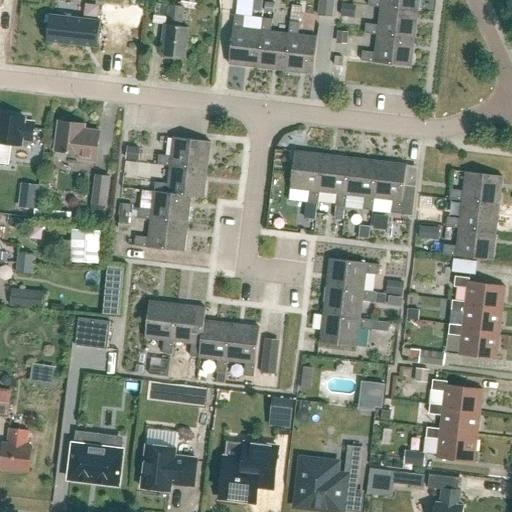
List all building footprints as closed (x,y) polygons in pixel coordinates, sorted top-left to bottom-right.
[(255,0),(254,11),(261,12),(263,1),(255,0)] [(320,0),(319,16),(333,18),(334,0),(320,0)] [(382,8),(418,12),(419,0),(369,0),(369,7),(382,8)] [(266,3),(265,12),(273,13),(274,4),(266,3)] [(343,5),(341,18),(352,19),(354,6),(343,5)] [(179,27),(182,8),(168,6),(165,25),(163,25),(161,44),(163,44),(162,56),(184,59),(188,28),(179,27)] [(415,40),(418,12),(382,8),(379,26),(366,25),(365,34),(378,36),(415,40)] [(47,42),(98,48),(101,21),(50,15),(47,42)] [(262,32),(261,32),(244,30),(245,17),(235,16),(234,29),(229,65),(258,68),(262,32)] [(262,32),(258,68),(285,72),(290,35),(289,35),(271,33),(273,20),(263,19),(261,32),(262,32)] [(290,35),(285,72),(314,75),(318,39),(299,36),(300,23),(290,22),(289,35),(290,35)] [(350,35),(338,34),(335,58),(347,59),(350,35)] [(411,68),(415,40),(378,36),(376,54),(363,52),(362,62),(375,64),(411,68)] [(0,162),(9,164),(12,145),(31,148),(32,141),(34,123),(24,122),(25,118),(0,115),(0,162)] [(96,162),(100,132),(84,130),(84,126),(59,123),(55,151),(79,154),(79,160),(96,162)] [(171,166),(207,171),(211,142),(174,138),(172,157),(159,155),(158,165),(171,167),(171,166)] [(128,146),(127,159),(137,160),(139,147),(128,146)] [(319,192),(324,156),(295,153),(291,189),(310,191),(308,204),(317,205),(318,205),(320,192),(319,192)] [(347,196),(351,160),(324,156),(319,192),(320,192),(337,195),(336,208),(346,209),(347,196)] [(374,199),(379,163),(351,160),(347,196),(365,198),(364,211),(373,212),(375,199),(374,199)] [(374,199),(375,199),(393,201),(391,214),(413,217),(416,188),(405,187),(407,166),(379,163),(374,199)] [(204,199),(207,171),(171,166),(171,167),(169,185),(156,183),(155,192),(191,197),(204,199)] [(463,202),(499,206),(503,178),(466,173),(464,192),(451,191),(450,201),(463,202)] [(104,223),(109,178),(96,176),(91,221),(104,223)] [(35,209),(38,185),(21,183),(18,206),(35,209)] [(188,224),(191,197),(155,192),(152,211),(139,209),(138,219),(151,220),(188,224)] [(496,234),(499,206),(463,202),(461,220),(448,218),(447,228),(460,230),(460,229),(496,234)] [(78,215),(78,204),(39,204),(39,216),(78,215)] [(132,216),(133,206),(121,204),(120,215),(132,216)] [(317,205),(308,204),(306,220),(316,221),(318,205),(317,205)] [(345,209),(336,208),(334,219),(343,220),(345,209)] [(128,231),(129,218),(120,218),(119,230),(128,231)] [(148,248),(184,253),(188,224),(151,220),(149,238),(136,237),(135,246),(135,247),(148,248)] [(370,239),(372,227),(361,226),(359,238),(370,239)] [(492,262),(496,234),(460,229),(460,230),(457,247),(445,246),(443,256),(456,257),(456,258),(492,262)] [(70,262),(100,264),(101,231),(72,230),(70,262)] [(18,263),(33,264),(34,255),(19,254),(18,263)] [(476,275),(477,262),(453,259),(452,272),(476,275)] [(363,292),(364,292),(366,274),(379,276),(380,266),(367,264),(331,260),(327,288),(363,292)] [(32,274),(33,264),(18,263),(17,272),(32,274)] [(460,308),(498,313),(501,288),(465,284),(465,280),(451,278),(450,289),(463,290),(461,304),(460,308)] [(403,295),(404,282),(392,281),(390,294),(403,295)] [(42,309),(43,292),(12,288),(10,306),(42,309)] [(363,292),(327,288),(324,315),(360,320),(360,319),(362,302),(375,303),(377,294),(377,293),(364,292),(363,292)] [(377,294),(375,303),(385,304),(386,295),(377,294)] [(104,296),(103,314),(119,316),(121,298),(104,296)] [(401,306),(402,297),(389,296),(388,305),(401,306)] [(174,341),(178,305),(150,302),(145,338),(164,340),(163,353),(173,354),(174,341)] [(460,308),(461,304),(448,302),(447,312),(460,314),(458,328),(458,332),(495,336),(498,313),(460,308)] [(204,322),(206,309),(178,305),(174,341),(192,344),(190,357),(200,358),(204,322)] [(409,310),(408,319),(419,320),(419,310),(409,310)] [(373,321),(360,319),(360,320),(324,315),(320,344),(357,348),(359,329),(372,331),(373,322),(373,321)] [(107,350),(111,322),(79,318),(76,346),(107,350)] [(231,325),(204,322),(200,358),(218,360),(216,373),(219,373),(226,374),(228,361),(227,361),(231,325)] [(373,322),(372,331),(389,333),(390,324),(373,322)] [(227,361),(228,361),(245,363),(244,376),(254,377),(255,364),(256,364),(260,328),(231,325),(227,361)] [(458,332),(458,328),(445,326),(444,336),(457,338),(455,356),(492,361),(495,336),(458,332)] [(276,374),(280,340),(266,339),(262,372),(276,374)] [(444,366),(445,353),(421,350),(419,363),(444,366)] [(59,382),(60,361),(38,360),(37,381),(59,382)] [(150,365),(149,374),(168,377),(170,361),(168,361),(162,360),(161,366),(150,365)] [(417,369),(415,381),(427,382),(429,370),(417,369)] [(226,374),(219,373),(217,382),(225,383),(226,374)] [(303,379),(302,389),(311,390),(312,381),(303,379)] [(366,382),(363,406),(382,408),(385,384),(366,382)] [(438,411),(476,416),(479,391),(442,387),(443,383),(429,382),(427,392),(441,394),(439,407),(438,411)] [(0,416),(8,418),(12,390),(0,388),(0,416)] [(292,409),(293,402),(273,400),(272,407),(292,409)] [(438,411),(439,407),(426,405),(425,416),(438,417),(436,431),(423,429),(422,439),(435,441),(436,435),(473,440),(476,416),(438,411)] [(416,424),(417,416),(410,416),(409,424),(416,424)] [(27,447),(29,431),(10,429),(8,444),(3,444),(0,469),(29,473),(32,447),(27,447)] [(75,445),(74,445),(69,479),(118,485),(123,451),(121,451),(98,448),(100,434),(76,431),(75,445)] [(470,464),(473,440),(436,435),(435,441),(433,460),(470,464)] [(251,460),(225,457),(220,497),(240,500),(240,495),(256,497),(258,487),(274,489),(279,448),(253,445),(251,460)] [(142,488),(170,492),(172,482),(177,483),(177,485),(194,487),(197,460),(175,457),(176,449),(147,446),(142,488)] [(357,490),(363,448),(348,446),(345,476),(321,473),(323,462),(302,459),(296,507),(338,511),(343,511),(346,489),(357,490)] [(424,467),(426,453),(406,451),(405,464),(424,467)] [(368,470),(365,493),(391,496),(392,485),(394,473),(368,470)] [(394,473),(392,485),(407,487),(408,475),(394,473)] [(429,475),(428,488),(442,490),(440,504),(435,503),(433,511),(463,511),(464,507),(458,506),(460,491),(458,491),(459,479),(429,475)]
